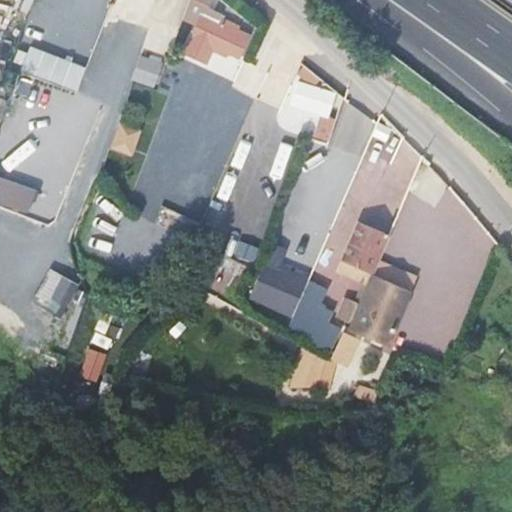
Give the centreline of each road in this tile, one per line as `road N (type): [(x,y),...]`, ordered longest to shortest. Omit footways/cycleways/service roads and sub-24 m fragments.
road 1 (unclassified): [(284,0),(484,190),(511,231)]
road 2 (motorway): [(368,0),(511,112)]
